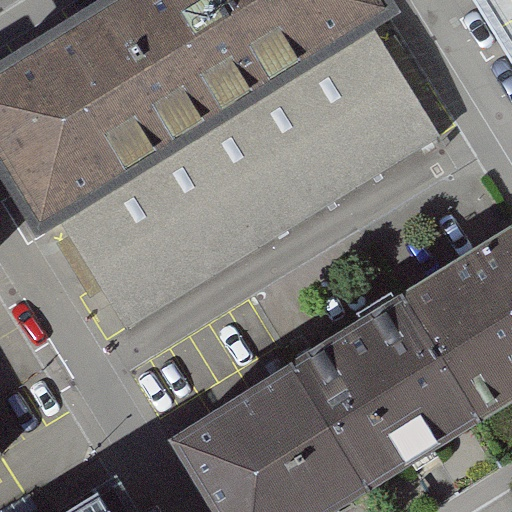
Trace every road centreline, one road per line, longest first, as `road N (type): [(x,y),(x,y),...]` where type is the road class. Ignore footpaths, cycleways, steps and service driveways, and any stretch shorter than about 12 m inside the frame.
road 1 (residential): [(498,146),(90,377)]
road 2 (residential): [(498,146),(401,0)]
road 3 (residential): [(0,236),(90,377)]
road 4 (residential): [(90,377),(176,511)]
